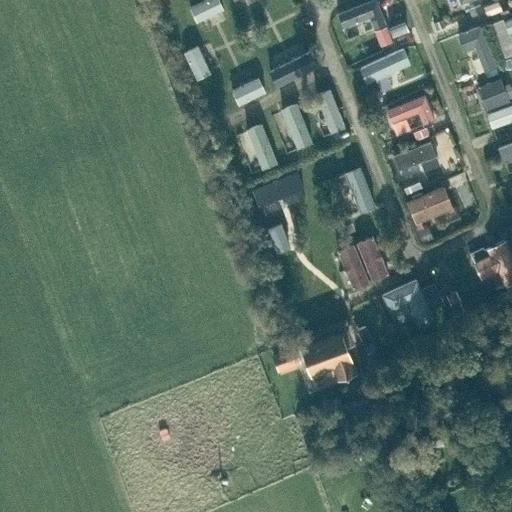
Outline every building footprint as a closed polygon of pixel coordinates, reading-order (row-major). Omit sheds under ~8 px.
[(210,0),(184,0),(179,3),(188,19),(213,6),(210,0)] [(370,0),(337,13),(342,26),(369,16),(373,27),(384,22),(375,0),(370,0)] [(486,14),(499,9),(496,0),(483,5),(486,14)] [(480,4),(468,8),(471,16),(483,11),(480,4)] [(511,7),(491,14),(496,30),(511,24),(511,7)] [(442,19),(431,23),(434,30),(445,26),(442,19)] [(405,21),(389,27),(392,35),(408,29),(405,21)] [(494,63),(478,24),(458,33),(464,49),(474,46),(483,68),(494,63)] [(375,29),(380,44),(391,39),(385,25),(375,29)] [(185,77),(200,70),(187,41),(171,49),(185,77)] [(392,44),(349,64),(356,79),(363,76),(370,92),(395,80),(388,66),(400,60),(392,44)] [(273,78),(300,66),(293,51),(266,63),(273,78)] [(511,65),(509,57),(502,59),(505,67),(511,65)] [(248,75),(221,84),(226,101),(254,91),(248,75)] [(499,78),(479,86),(487,107),(507,99),(499,78)] [(306,92),(318,125),(332,120),(320,87),(306,92)] [(371,92),(363,95),(369,109),(376,105),(371,92)] [(387,109),(392,120),(416,110),(420,121),(432,117),(422,94),(387,109)] [(289,107),(275,112),(287,144),(301,139),(289,107)] [(416,138),(428,133),(425,127),(414,131),(416,138)] [(254,130),(240,135),(252,167),(266,162),(254,130)] [(511,139),(496,145),(502,160),(504,160),(511,156),(511,139)] [(350,164),(335,168),(346,207),(362,202),(350,164)] [(406,191),(420,186),(416,174),(402,179),(406,191)] [(405,199),(413,219),(449,205),(440,185),(405,199)] [(511,194),(509,187),(499,190),(503,202),(511,198),(511,194)] [(297,230),(311,224),(302,205),(289,212),(297,230)] [(346,219),(335,224),(339,233),(350,229),(346,219)] [(280,223),(266,229),(274,248),(288,243),(280,223)] [(427,226),(417,230),(421,240),(431,236),(427,226)] [(360,231),(325,247),(342,284),(377,269),(360,231)] [(511,279),(511,256),(506,244),(488,253),(474,260),(481,275),(495,268),(503,284),(511,279)] [(433,319),(415,279),(383,293),(390,308),(407,300),(419,325),(433,319)] [(459,299),(455,291),(446,295),(451,304),(459,299)] [(356,372),(340,331),(299,346),(310,375),(332,367),(337,379),(344,376),(345,378),(349,376),(348,375),(356,372)] [(365,346),(369,355),(376,352),(373,343),(365,346)] [(348,420),(339,395),(318,403),(327,428),(348,420)]
